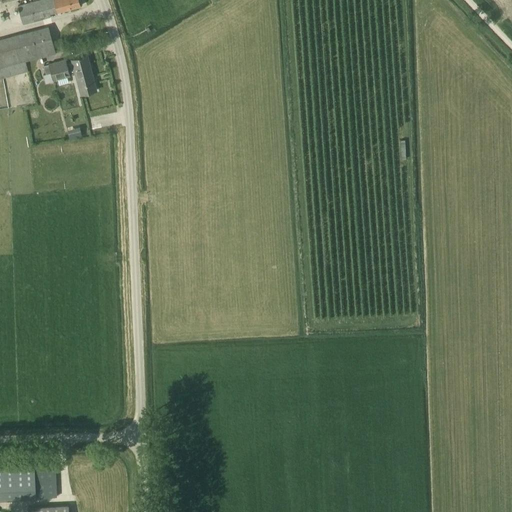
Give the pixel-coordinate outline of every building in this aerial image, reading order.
[(78,0),(38,0),(18,6),(23,25),(51,17),(50,14),(66,10),(67,11),(71,10),(71,9),(80,6),(78,0)] [(49,27),(0,39),(0,79),(28,71),(26,62),(56,54),(49,27)] [(71,76),(76,74),(81,95),(96,91),(87,56),(72,60),(73,62),(67,63),(66,59),(48,63),(49,64),(44,65),(46,74),(51,73),(53,81),(71,76)] [(79,129),(67,133),(69,140),(82,135),(79,129)] [(55,463),(32,464),(35,498),(57,497),(55,463)]
